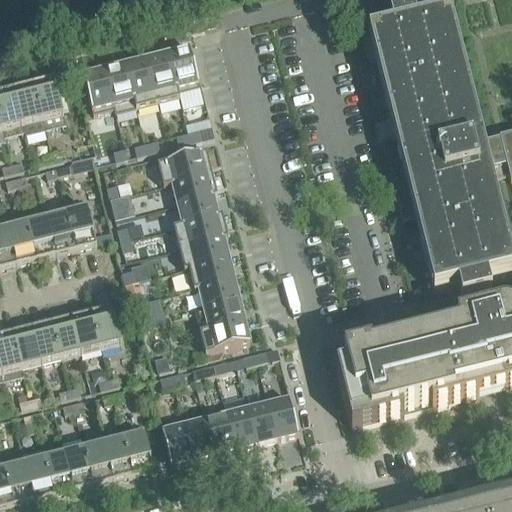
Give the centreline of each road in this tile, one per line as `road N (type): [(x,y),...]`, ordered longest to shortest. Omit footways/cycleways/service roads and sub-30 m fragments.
road 1 (residential): [(234,35),(252,18),(288,11),(306,19),(380,320),(308,338)]
road 2 (residential): [(308,338),(234,35)]
road 3 (residential): [(344,502),(511,462)]
road 4 (residential): [(344,502),(306,369),(308,338)]
